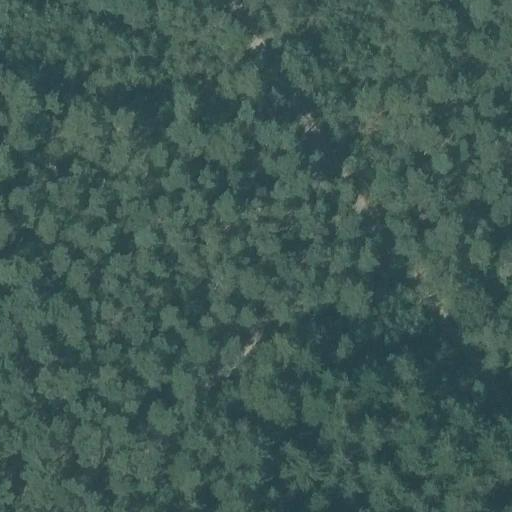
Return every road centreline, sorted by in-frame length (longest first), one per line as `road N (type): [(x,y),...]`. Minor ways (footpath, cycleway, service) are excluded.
road 1 (track): [(87,511),(253,341),(294,265),(363,214)]
road 2 (track): [(230,0),(363,214)]
road 3 (track): [(363,214),(511,412)]
